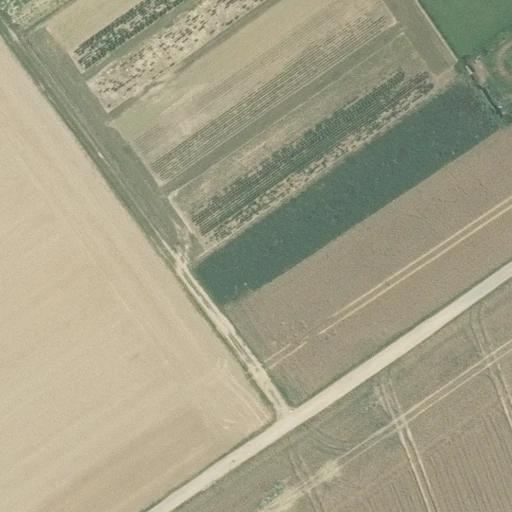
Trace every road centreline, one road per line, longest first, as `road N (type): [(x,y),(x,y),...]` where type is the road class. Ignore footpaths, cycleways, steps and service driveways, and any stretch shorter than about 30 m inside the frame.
road 1 (track): [(292,420),(0,24)]
road 2 (track): [(157,511),(511,269)]
